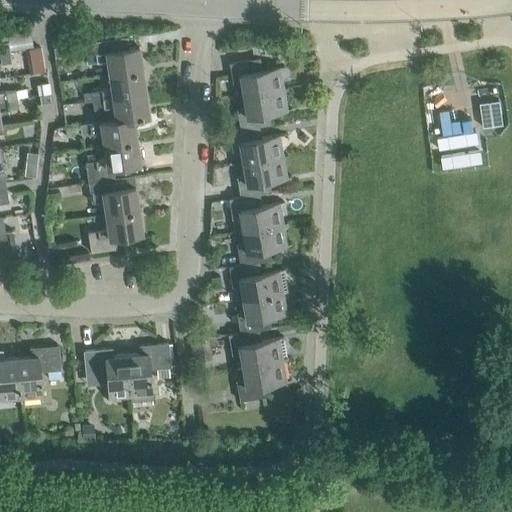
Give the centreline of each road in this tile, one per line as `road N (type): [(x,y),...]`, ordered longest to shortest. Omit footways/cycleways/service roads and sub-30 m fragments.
road 1 (residential): [(0,299),(130,304),(178,289),(186,274),(197,3)]
road 2 (residential): [(503,0),(368,10),(197,3)]
